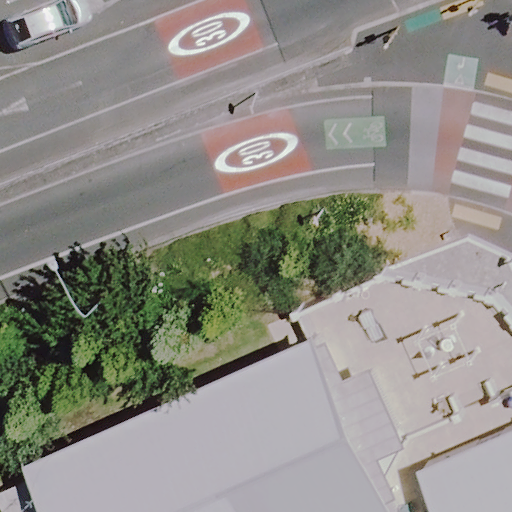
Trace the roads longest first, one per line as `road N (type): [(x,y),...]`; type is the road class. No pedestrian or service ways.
road 1 (secondary): [(511,152),(384,131),(326,135),(211,164),(0,240)]
road 2 (secondary): [(197,0),(0,70)]
